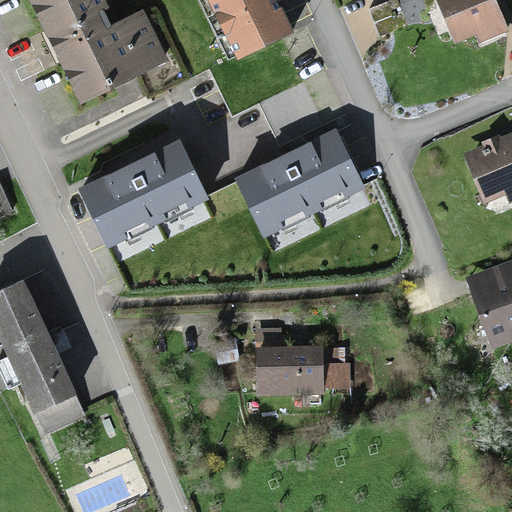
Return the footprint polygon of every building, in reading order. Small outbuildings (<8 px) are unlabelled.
[(94,0),(29,0),(81,109),(164,70),(142,24),(112,38),(94,0)] [(267,0),(204,0),(236,69),(288,45),(267,0)] [(493,0),(441,0),(437,2),(459,50),(477,42),(479,47),(509,33),(493,0)] [(364,188),(336,129),(235,179),(263,237),(364,188)] [(209,199),(180,139),(78,189),(107,249),(209,199)] [(511,144),(511,142),(465,162),(485,207),(507,197),(511,207),(511,144)] [(511,267),(467,284),(490,346),(511,337),(511,267)] [(22,290),(0,299),(0,344),(43,437),(82,419),(22,290)] [(325,355),(259,354),(258,399),(324,399),(325,355)]
